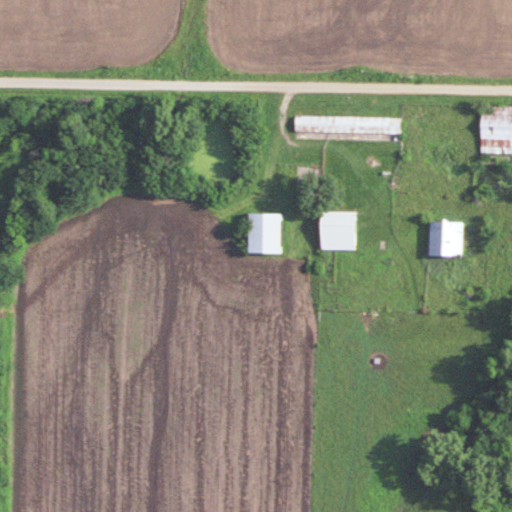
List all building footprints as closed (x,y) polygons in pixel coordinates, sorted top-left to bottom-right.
[(511,105),(480,105),(480,153),(511,153),(511,105)] [(294,132),(400,133),(400,117),(294,115),(294,132)] [(320,249),(353,249),(353,211),(320,211),(320,249)] [(281,213),(248,213),(248,253),(281,253),(281,213)] [(462,256),(462,221),(428,221),(428,256),(462,256)]
